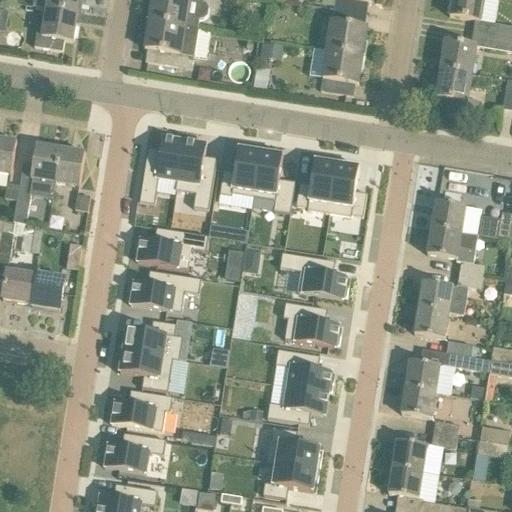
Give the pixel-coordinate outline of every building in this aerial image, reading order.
[(81,0),(34,0),(33,8),(47,10),(47,11),(79,16),(81,0)] [(154,0),(150,24),(199,32),(201,22),(205,21),(209,18),(210,10),(207,5),(203,4),(203,0),(154,0)] [(336,0),(334,12),(361,16),(363,4),(372,6),(372,0),(336,0)] [(450,19),(475,23),(482,24),(485,0),(454,0),(451,17),(450,17),(450,19)] [(79,16),(47,11),(44,35),(37,35),(35,50),(63,55),(65,43),(74,45),(75,41),(76,30),(79,16)] [(361,16),(334,12),(328,53),(363,59),(365,59),(363,58),(368,30),(359,29),(361,16)] [(146,65),(192,72),(195,59),(207,61),(212,35),(199,32),(150,24),(145,52),(155,53),(153,65),(146,64),(146,65)] [(511,29),(485,25),(483,37),(511,42),(511,29)] [(511,42),(483,37),(481,50),(511,54),(511,42)] [(472,77),(477,49),(471,48),(446,44),(446,46),(447,46),(442,72),(472,77)] [(284,49),(263,45),(260,59),(282,63),(284,49)] [(323,83),(321,94),(354,99),(354,98),(347,97),(350,86),(359,87),(363,59),(328,53),(327,56),(323,83)] [(198,82),(210,84),(212,72),(200,70),(198,82)] [(271,72),(257,70),(254,90),(267,92),(271,72)] [(472,77),(442,72),(438,98),(437,98),(437,100),(447,102),(445,118),(478,124),(481,107),(467,105),(472,77)] [(503,112),(511,113),(511,83),(508,83),(503,112)] [(163,140),(156,181),(178,184),(185,143),(163,140)] [(18,145),(0,141),(0,176),(12,178),(18,145)] [(185,143),(178,184),(201,188),(207,147),(185,143)] [(62,152),(37,148),(34,167),(30,190),(21,189),(18,204),(14,225),(26,227),(27,227),(31,198),(53,201),(56,186),(62,152)] [(86,156),(62,152),(56,186),(80,190),(86,156)] [(239,152),(233,193),(255,197),(261,155),(239,152)] [(261,155),(255,197),(277,200),(284,159),(261,155)] [(316,164),(309,205),(332,209),(338,168),(316,164)] [(338,168),(332,209),(354,212),(360,171),(338,168)] [(456,198),(471,200),(474,172),(445,169),(441,202),(456,204),(456,198)] [(6,202),(18,204),(21,189),(19,189),(9,187),(6,202)] [(76,213),(88,215),(91,200),(78,198),(76,213)] [(462,236),(467,210),(436,205),(432,231),(462,236)] [(511,231),(511,217),(503,216),(499,240),(510,241),(511,231)] [(490,220),(487,239),(498,241),(501,222),(490,220)] [(0,260),(11,262),(15,238),(12,238),(14,227),(5,225),(3,236),(0,253),(0,260)] [(460,276),(483,280),(484,275),(485,269),(474,267),(478,239),(462,236),(432,231),(428,258),(458,262),(458,264),(462,265),(460,276)] [(141,242),(138,265),(189,273),(192,253),(206,255),(208,240),(157,233),(155,244),(141,242)] [(67,271),(79,273),(83,249),(71,247),(69,255),(67,271)] [(247,250),(246,261),(255,262),(261,259),(262,253),(247,250)] [(283,257),(280,271),(301,275),(297,296),(344,304),(349,281),(334,279),(336,266),(283,257)] [(239,286),(241,272),(226,270),(224,284),(239,286)] [(32,307),(37,278),(8,274),(4,302),(32,307)] [(134,285),(131,308),(182,316),(185,296),(200,298),(202,283),(151,275),(149,287),(134,285)] [(469,290),(482,293),(483,285),(483,280),(460,276),(458,290),(424,284),(419,311),(450,316),(464,318),(469,290)] [(60,312),(65,283),(37,278),(32,307),(60,312)] [(286,308),(284,322),(290,323),(285,343),(337,351),(341,328),(326,326),(328,315),(286,308)] [(450,316),(419,311),(415,337),(445,342),(450,316)] [(123,342),(121,354),(174,362),(174,363),(180,364),(184,341),(176,340),(177,329),(153,324),(152,336),(127,332),(126,342),(123,342)] [(473,349),(449,344),(447,356),(478,361),(479,353),(473,352),(473,349)] [(511,353),(494,350),(492,364),(511,367),(511,353)] [(121,366),(120,376),(145,380),(143,392),(169,396),(174,363),(174,362),(121,354),(119,366),(121,366)] [(278,354),(276,369),(291,372),(288,391),(329,397),(333,375),(319,373),(321,361),(278,354)] [(445,369),(490,377),(492,364),(478,361),(447,356),(445,369)] [(406,391),(436,396),(440,369),(411,364),(406,391)] [(511,367),(492,364),(490,377),(485,403),(492,404),(497,378),(511,380),(511,367)] [(473,388),(471,401),(483,403),(485,390),(473,388)] [(270,408),(267,423),(310,430),(312,417),(326,420),(329,397),(288,391),(285,410),(284,410),(270,408)] [(436,396),(406,391),(402,417),(432,422),(436,396)] [(115,404),(111,428),(154,435),(157,414),(171,416),(174,401),(131,394),(129,407),(115,404)] [(460,428),(437,424),(434,436),(458,440),(460,428)] [(511,435),(483,430),(481,444),(509,449),(511,435)] [(274,433),(273,444),(280,445),(276,467),(317,474),(321,452),(296,448),(298,437),(274,433)] [(458,440),(434,436),(432,448),(455,452),(458,440)] [(109,447),(105,470),(147,477),(151,457),(165,459),(167,444),(125,437),(123,449),(109,447)] [(428,449),(398,444),(393,471),(424,476),(428,449)] [(509,449),(481,444),(479,457),(507,461),(509,449)] [(265,487),(263,500),(288,504),(289,492),(314,496),(317,474),(276,467),(273,489),(265,487)] [(389,497),(398,498),(420,502),(424,476),(393,471),(389,497)] [(99,497),(96,511),(139,511),(140,506),(141,506),(155,509),(158,493),(115,487),(114,499),(99,497)] [(221,497),(220,505),(231,507),(233,499),(221,497)] [(233,499),(231,507),(243,509),(245,501),(233,499)] [(481,511),(480,511),(482,503),(469,502),(468,510),(470,510),(469,511),(481,511)]
